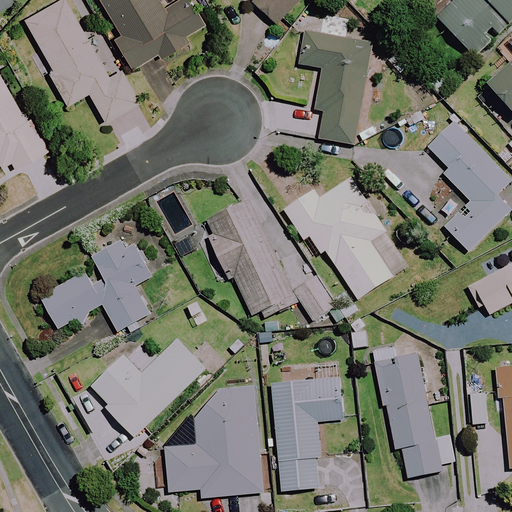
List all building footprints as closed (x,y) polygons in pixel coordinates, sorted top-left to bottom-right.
[(0,0),(0,12),(12,6),(8,0),(0,0)] [(109,80),(63,0),(61,0),(24,21),(54,73),(49,76),(66,106),(87,94),(104,123),(139,103),(122,73),(109,80)] [(181,0),(162,11),(155,0),(97,0),(118,37),(109,42),(126,73),(157,56),(159,59),(187,42),(185,38),(201,29),(185,0),(181,0)] [(252,0),(252,1),(276,26),(301,1),(299,0),(252,0)] [(511,0),(457,0),(438,18),(474,57),(490,42),(484,36),(491,29),(497,35),(511,21),(511,0)] [(371,45),(346,41),(349,19),(323,15),(319,36),(304,34),(299,66),(322,70),(315,111),(324,113),(319,141),(354,147),(371,45)] [(511,36),(506,42),(511,48),(511,66),(488,87),(511,113),(511,36)] [(25,122),(0,77),(0,168),(10,163),(14,170),(48,151),(31,118),(25,122)] [(511,183),(453,124),(427,150),(446,169),(440,174),(470,204),(445,229),(469,253),(511,212),(496,198),(511,183)] [(358,302),(393,279),(371,244),(388,233),(353,179),(320,200),(315,192),(284,211),(304,242),(310,238),(321,255),(326,252),(358,302)] [(266,241),(247,201),(208,220),(215,236),(199,244),(219,285),(232,278),(251,317),(261,312),(265,319),(300,302),(309,322),(334,310),(310,261),(292,270),(276,236),(266,241)] [(100,277),(91,282),(86,273),(38,297),(58,335),(106,311),(117,332),(149,315),(136,290),(154,280),(128,229),(86,251),(100,277)] [(511,264),(466,289),(478,311),(484,308),(490,319),(511,307),(511,264)] [(206,370),(177,340),(159,358),(141,340),(92,387),(110,406),(107,409),(135,439),(206,370)] [(401,357),(399,348),(372,353),(381,405),(386,404),(394,450),(401,449),(407,479),(442,473),(440,467),(456,464),(450,436),(432,439),(417,354),(401,357)] [(511,368),(496,370),(498,395),(505,395),(511,471),(511,368)] [(343,421),(339,381),(271,387),(280,493),(318,490),(316,458),(320,458),(317,423),(343,421)] [(262,494),(253,389),(211,392),(213,412),(196,414),(198,447),(164,450),(167,493),(201,491),(202,499),(262,494)] [(487,424),(485,395),(470,396),(472,425),(487,424)]
